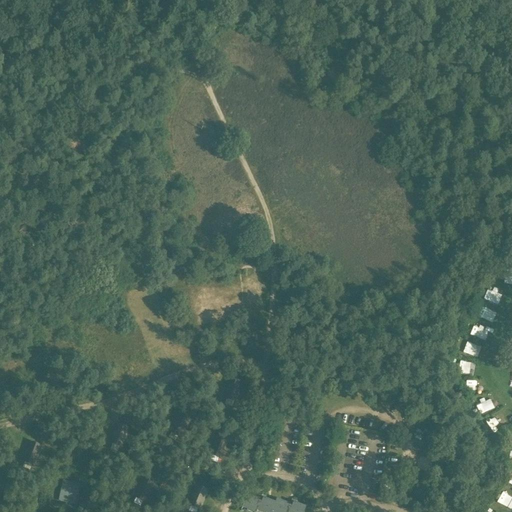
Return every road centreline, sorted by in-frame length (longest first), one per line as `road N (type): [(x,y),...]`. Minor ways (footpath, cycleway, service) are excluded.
road 1 (track): [(260,354),(269,222),(208,79),(205,32),(225,0)]
road 2 (track): [(277,480),(293,424),(312,409),(368,413),(406,431),(410,447),(393,510)]
road 3 (track): [(0,52),(165,64),(208,79)]
road 4 (unknown): [(24,0),(76,37),(111,44),(163,0)]
road 5 (track): [(511,89),(471,55),(455,20),(431,0)]
